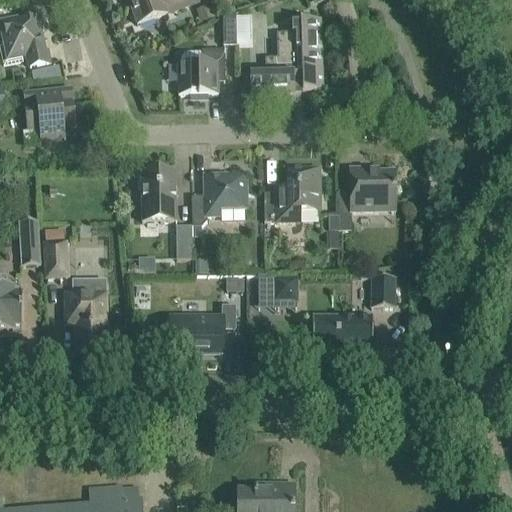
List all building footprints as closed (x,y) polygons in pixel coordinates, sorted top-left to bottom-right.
[(127,0),(137,28),(156,21),(167,17),(204,3),(203,0),(127,0)] [(294,0),(306,14),(318,4),(314,0),(294,0)] [(20,18),(21,22),(1,26),(5,45),(6,49),(0,49),(0,50),(3,68),(23,64),(22,58),(25,57),(28,71),(51,67),(48,53),(44,54),(39,33),(43,32),(39,14),(20,18)] [(223,49),(235,49),(235,16),(223,20),(223,49)] [(251,43),(253,18),(237,18),(236,42),(251,43)] [(276,36),(277,61),(264,61),(265,78),(249,78),(250,98),(294,97),(294,89),(302,89),(302,92),(322,92),(320,22),(300,23),(300,26),(291,26),(291,36),(276,36)] [(178,68),(175,68),(176,86),(178,86),(178,99),(190,99),(190,101),(208,101),(208,99),(218,98),(218,91),(218,82),(225,82),(224,62),(224,53),(222,53),(202,53),(185,54),(180,60),(180,63),(181,67),(178,67),(178,68)] [(59,72),(47,74),(49,87),(61,85),(59,72)] [(36,107),(24,108),(27,134),(40,132),(41,144),(45,144),(65,142),(64,130),(76,128),(73,103),(61,105),(60,93),(40,94),(35,95),(36,107)] [(369,172),(350,172),(350,192),(350,194),(350,216),(351,216),(375,216),(395,216),(394,175),(369,176),(369,172)] [(265,210),(264,226),(299,225),(299,214),(319,214),(319,193),(318,173),(288,173),(288,178),(288,190),(276,190),(276,196),(265,196),(265,210)] [(205,180),(205,186),(205,200),(191,200),(192,229),(201,229),(209,220),(216,220),(220,216),(220,214),(246,213),(245,185),(234,174),(229,179),(205,180)] [(138,194),(141,194),(142,226),(176,225),(175,195),(175,175),(137,176),(138,194)] [(338,225),(338,219),(328,220),(328,235),(339,235),(338,225)] [(41,269),(38,224),(18,225),(21,270),(41,269)] [(352,224),(338,225),(339,235),(352,235),(352,224)] [(192,229),(176,230),(176,264),(193,263),(192,229)] [(44,283),(69,282),(67,245),(43,246),(44,283)] [(207,263),(195,263),(195,277),(208,277),(207,263)] [(0,333),(14,333),(14,328),(21,328),(22,328),(22,294),(15,294),(15,289),(5,289),(6,279),(0,279),(0,333)] [(295,279),(275,279),(275,301),(296,301),(295,279)] [(371,312),(395,312),(395,281),(371,281),(371,312)] [(72,298),(65,298),(65,330),(75,329),(75,352),(84,351),(84,356),(97,356),(97,351),(107,351),(105,283),(72,284),(72,298)] [(227,283),(227,295),(243,295),(243,283),(227,283)] [(171,321),(170,357),(223,357),(223,334),(236,334),(236,309),(222,309),(222,321),(171,321)] [(372,321),(312,321),(312,330),(309,334),(309,343),(312,347),(312,357),(317,357),(317,361),(340,361),(340,357),(372,357),(372,321)] [(266,489),(266,494),(238,494),(238,511),(293,511),(294,489),(266,489)] [(12,511),(142,511),(142,502),(108,505),(107,491),(88,492),(90,506),(12,511)]
